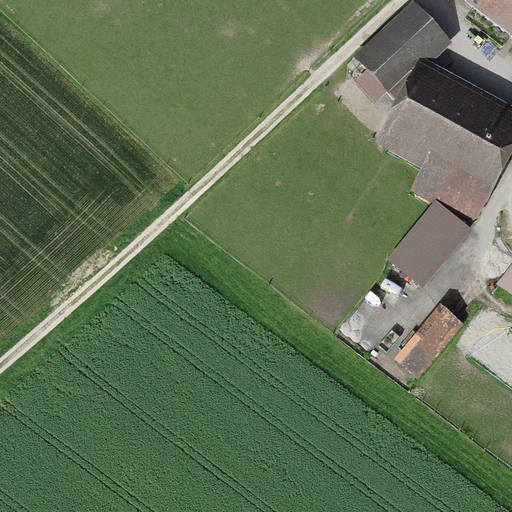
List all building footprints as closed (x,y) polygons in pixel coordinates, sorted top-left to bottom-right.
[(511,0),(446,0),(505,44),(511,35),(511,0)] [(442,41),(418,13),(362,66),(403,115),(421,79),(408,72),(442,41)] [(511,143),(511,123),(421,79),(403,115),(392,138),(451,167),(437,195),(477,215),(511,143)] [(463,232),(438,210),(396,259),(422,281),(463,232)] [(443,316),(400,363),(415,376),(457,328),(443,316)]
